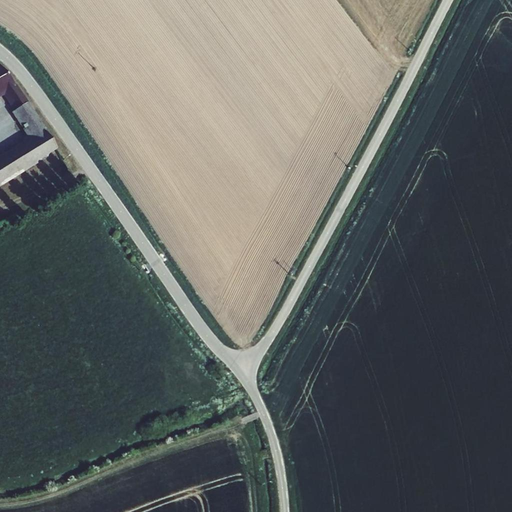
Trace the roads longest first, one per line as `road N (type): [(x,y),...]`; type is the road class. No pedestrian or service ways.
road 1 (unclassified): [(241,374),(265,344),(448,0)]
road 2 (unclassified): [(0,51),(241,374)]
road 3 (unclassified): [(241,374),(272,437),(285,511)]
